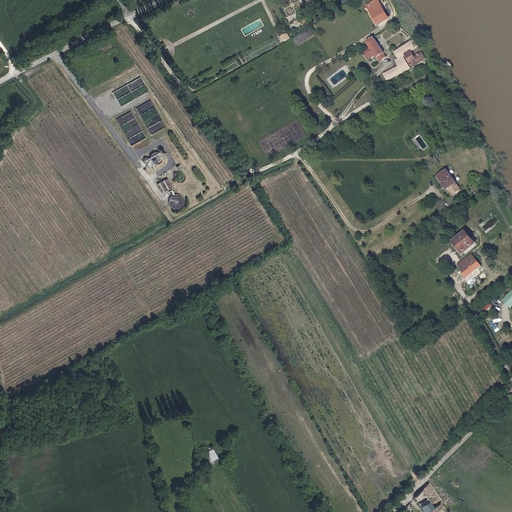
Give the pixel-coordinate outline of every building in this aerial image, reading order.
[(392,21),(384,5),(374,9),(378,17),(379,17),(384,26),(392,21)] [(307,26),(303,20),(292,26),(296,32),(307,26)] [(297,45),(315,34),(311,28),(293,38),(297,45)] [(385,56),(375,41),(368,45),(370,49),(368,50),(370,52),(365,55),(370,62),(376,58),(378,61),(379,60),(382,65),(387,62),(384,57),(385,56)] [(408,62),(409,61),(423,54),(418,46),(417,45),(396,57),(399,63),(396,65),(398,69),(399,70),(403,77),(413,71),(408,62)] [(429,64),(423,54),(409,61),(411,65),(415,72),(429,64)] [(403,77),(399,70),(394,73),(398,80),(403,77)] [(388,85),(394,82),(390,75),(384,79),(388,85)] [(153,164),(149,158),(143,162),(146,168),(153,164)] [(448,171),(437,178),(442,185),(445,190),(450,197),(461,191),(451,175),(448,171)] [(168,209),(169,211),(170,212),(172,214),(174,215),(176,215),(178,214),(180,213),(182,212),(183,210),(183,208),(183,206),(182,204),(181,202),(179,201),(177,200),(175,200),(173,200),(171,201),(170,203),(169,205),(168,207),(168,209)] [(481,245),(476,238),(473,240),(471,237),(460,245),(461,247),(458,249),(463,256),(465,254),(468,257),(478,251),(479,250),(478,248),(478,247),(481,245)] [(474,260),(473,260),(468,264),(467,264),(460,270),(463,276),(460,278),(465,283),(481,272),(474,260)] [(511,307),(511,306),(511,288),(503,301),(511,307)] [(207,451),(212,461),(219,458),(215,448),(207,451)] [(434,491),(431,485),(415,501),(422,511),(441,511),(439,509),(442,506),(434,491)]
